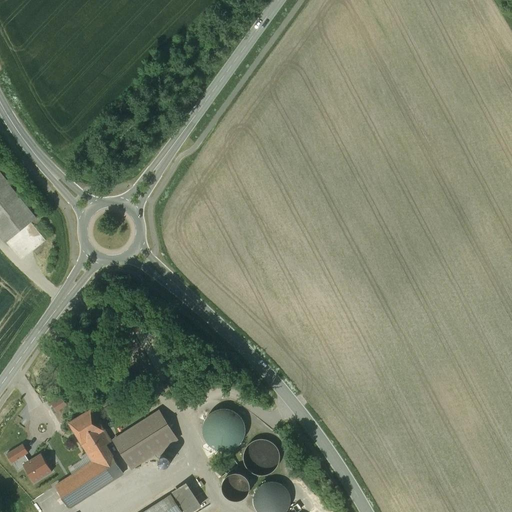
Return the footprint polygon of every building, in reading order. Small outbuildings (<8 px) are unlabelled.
[(0,235),(6,242),(36,218),(0,174),(0,235)] [(61,329),(57,334),(64,339),(67,334),(61,329)] [(58,406),(69,400),(66,395),(55,401),(58,406)] [(69,401),(58,407),(60,410),(71,403),(69,401)] [(218,407),(208,438),(239,448),(249,417),(218,407)] [(56,485),(70,508),(124,473),(106,444),(111,441),(91,409),(69,423),(94,461),(56,485)] [(159,411),(114,440),(132,468),(177,439),(159,411)] [(276,469),(279,464),(280,459),(280,453),(278,448),(275,444),(270,441),(265,439),(260,439),(255,440),(251,442),(247,446),(245,450),(243,457),(244,463),(247,469),(252,473),(258,475),(265,475),(271,473),(276,469)] [(35,484),(60,469),(50,451),(35,460),(31,453),(35,451),(29,441),(9,452),(15,463),(21,460),(35,484)] [(165,466),(168,466),(170,464),(171,462),(171,459),(169,457),(167,455),(164,455),(162,456),(160,459),(160,462),(161,465),(165,466)] [(226,495),(230,499),(235,500),(240,500),(244,498),(248,495),(250,490),(250,484),(248,479),(244,475),(239,473),(233,473),(228,475),(224,479),(223,485),(223,490),(226,495)] [(286,511),(289,508),(291,502),(291,497),(289,492),(286,487),(282,484),(278,482),(273,482),(268,482),(263,484),(258,488),(255,494),(254,500),(255,507),(258,511),(286,511)] [(187,485),(175,492),(187,511),(190,511),(200,506),(187,485)] [(135,511),(145,511),(171,496),(168,491),(135,511)] [(181,511),(171,496),(145,511),(181,511)]
